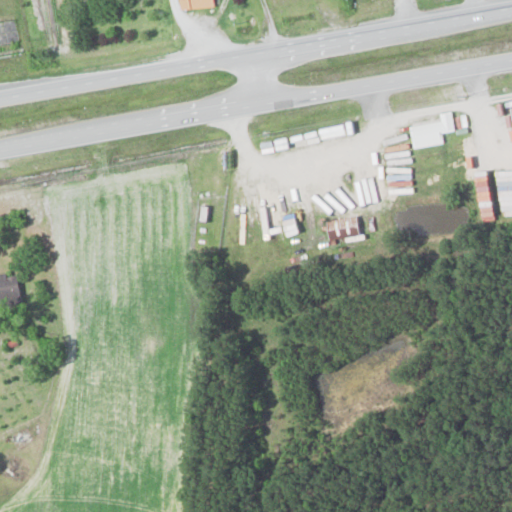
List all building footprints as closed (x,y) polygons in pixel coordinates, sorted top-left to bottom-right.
[(217,0),(183,0),(184,10),(218,8),(217,0)] [(443,115),(444,122),(415,125),(418,147),(446,144),(445,131),(458,130),(456,113),(443,115)] [(365,237),(364,216),(331,218),(332,239),(365,237)] [(0,307),(27,303),(22,272),(0,275),(0,307)] [(19,450),(36,440),(28,428),(11,438),(19,450)] [(4,473),(27,479),(31,468),(7,461),(4,473)]
